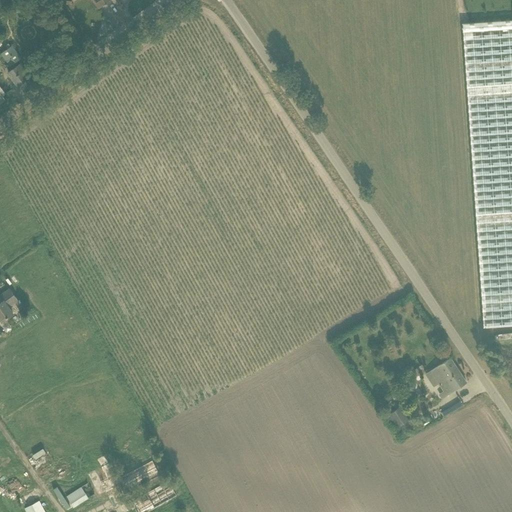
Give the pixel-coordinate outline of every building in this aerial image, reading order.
[(511,20),(462,24),(483,327),(511,325),(511,20)] [(10,66),(21,59),(11,46),(1,53),(10,66)] [(8,72),(17,85),(27,78),(23,72),(25,70),(21,63),(8,72)] [(9,289),(0,294),(0,296),(3,301),(0,302),(0,319),(1,322),(13,314),(8,307),(18,301),(9,289)] [(430,371),(447,395),(466,383),(450,358),(430,371)] [(399,407),(389,414),(398,427),(408,421),(399,407)] [(117,479),(124,494),(160,475),(152,461),(117,479)] [(101,494),(119,485),(109,463),(90,472),(101,494)] [(168,481),(131,502),(136,511),(147,511),(176,495),(168,481)] [(66,497),(73,508),(95,495),(87,483),(66,497)] [(44,511),(39,501),(25,508),(26,511),(44,511)]
